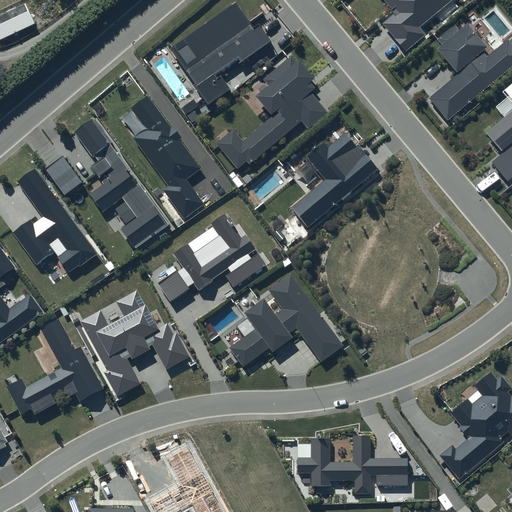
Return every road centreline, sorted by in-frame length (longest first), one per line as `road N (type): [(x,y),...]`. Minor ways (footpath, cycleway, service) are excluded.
road 1 (residential): [(0,500),(81,447),(161,415),(341,395),(392,381),(511,309)]
road 2 (residential): [(511,254),(301,0)]
road 3 (residential): [(0,140),(163,0)]
